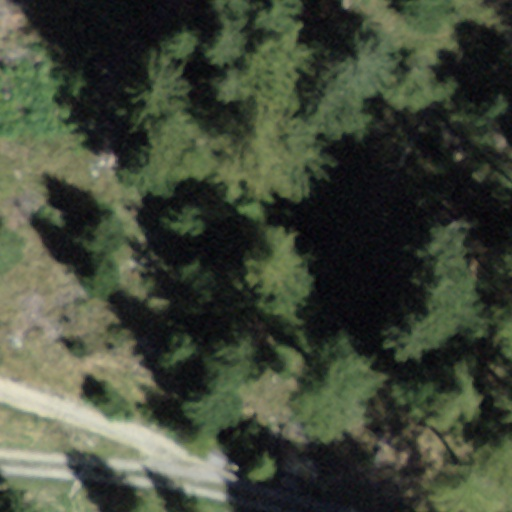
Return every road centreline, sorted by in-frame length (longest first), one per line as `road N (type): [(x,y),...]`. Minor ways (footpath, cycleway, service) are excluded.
road 1 (track): [(189,475),(131,431),(0,391)]
road 2 (track): [(0,447),(189,475)]
road 3 (track): [(189,475),(323,511)]
